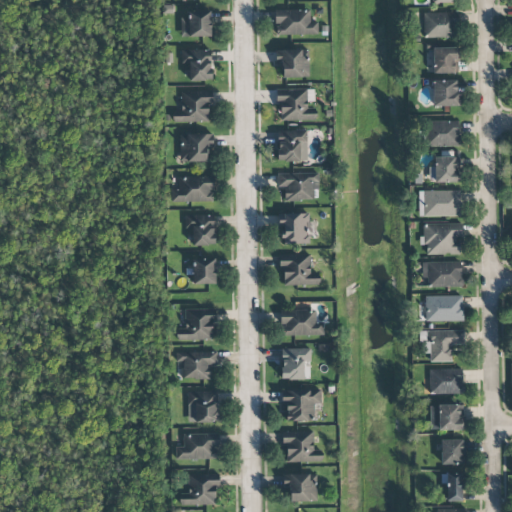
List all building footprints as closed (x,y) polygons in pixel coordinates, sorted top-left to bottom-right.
[(275,10),(275,35),(318,34),(317,21),(310,21),(310,9),(275,10)] [(180,18),(181,37),(210,36),(210,11),(187,12),(187,18),(180,18)] [(456,12),(423,13),(423,38),(457,37),(456,12)] [(457,48),(432,48),(433,73),(457,73),(457,48)] [(282,78),(309,78),(308,49),(275,50),(275,64),(282,64),(282,78)] [(189,81),(212,80),(211,50),(181,51),(181,64),(188,64),(189,81)] [(457,107),(458,81),(432,80),(432,106),(457,107)] [(316,120),(316,108),(307,108),(306,97),(308,97),(308,89),(278,90),(278,121),(316,120)] [(210,122),(209,91),(181,92),(181,110),(172,110),(173,123),(210,122)] [(459,121),(427,121),(428,147),(459,146),(459,121)] [(276,161),(306,162),(307,130),(277,130),(276,161)] [(180,134),(179,162),(206,162),(206,150),(212,150),(213,135),(180,134)] [(456,182),(455,157),(431,157),(432,183),(456,182)] [(318,173),(277,174),(277,187),(284,187),(285,201),(313,201),(312,190),(318,190),(318,173)] [(214,177),(179,176),(178,190),(171,190),(171,201),(213,202),(214,177)] [(460,190),(423,191),(424,216),(460,216),(460,190)] [(280,213),(280,228),(283,228),(282,244),(309,244),(310,214),(280,213)] [(184,215),(185,228),(192,228),(192,246),(214,246),(214,215),(184,215)] [(462,223),(423,224),(424,255),(460,254),(459,239),(462,239),(462,223)] [(279,254),(279,269),(283,269),(283,285),(319,286),(319,272),(309,272),(309,255),(279,254)] [(192,284),(214,284),(215,258),(193,258),(192,284)] [(427,288),(461,287),(461,262),(421,262),(421,279),(427,279),(427,288)] [(462,295),(425,296),(425,322),(463,321),(462,295)] [(185,329),(176,329),(176,341),(212,340),(212,326),(216,325),(215,309),(184,310),(185,329)] [(315,322),(315,310),(280,311),(280,336),(323,335),(323,322),(315,322)] [(463,331),(429,331),(430,362),(451,362),(451,345),(463,345),(463,331)] [(310,349),(281,349),(281,380),(303,380),(303,362),(310,362),(310,349)] [(209,379),(210,365),(216,365),(217,353),(178,352),(177,379),(209,379)] [(463,394),(463,369),(429,370),(429,395),(463,394)] [(281,389),(281,404),(285,404),(286,421),(312,421),(312,405),(320,404),(320,389),(281,389)] [(187,393),(188,423),(217,422),(217,392),(187,393)] [(430,430),(463,430),(463,405),(429,406),(430,430)] [(284,462),(320,462),(320,450),(312,450),(313,432),(284,431),(284,462)] [(218,459),(217,434),(183,435),(183,447),(175,447),(175,460),(218,459)] [(463,439),(440,440),(441,465),(463,464),(463,439)] [(289,502),(317,501),(316,473),(282,474),(282,488),(289,488),(289,502)] [(446,502),(463,501),(462,473),(440,474),(440,484),(445,484),(446,502)] [(217,505),(216,475),(188,475),(188,491),(180,491),(180,506),(217,505)]
